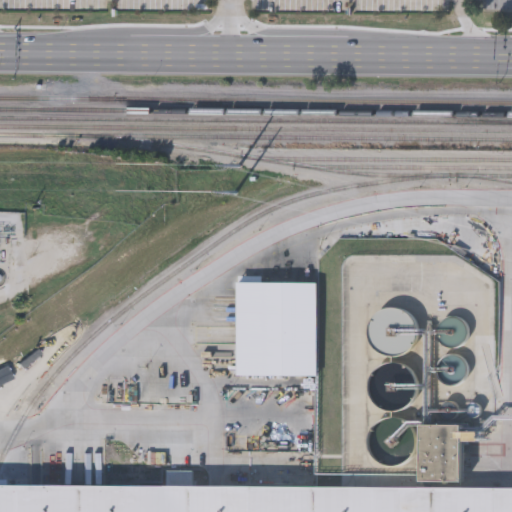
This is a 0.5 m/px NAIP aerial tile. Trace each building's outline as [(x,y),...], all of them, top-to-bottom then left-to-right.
[(461,284),(461,272),(404,272),(404,284),(461,284)] [(425,388),(422,363),(419,358),(418,356),(422,333),(412,317),(404,309),(387,311),(382,314),(373,325),(375,341),(384,358),(389,365),(377,372),(376,382),(378,404),(395,418),(379,427),(375,448),(386,466),(400,468),(411,462),(418,454),(420,442),(419,433),(415,427),(405,419),(402,415),(411,410),(418,401),(418,396),(425,388)] [(449,357),(441,360),(450,388),(471,381),(459,346),(470,343),(461,317),(439,325),(449,357)] [(466,423),(425,422),(424,478),(465,479),(466,423)] [(511,486),(511,511),(0,511),(0,482),(169,483),(168,470),(193,470),(193,484),(511,486)]
